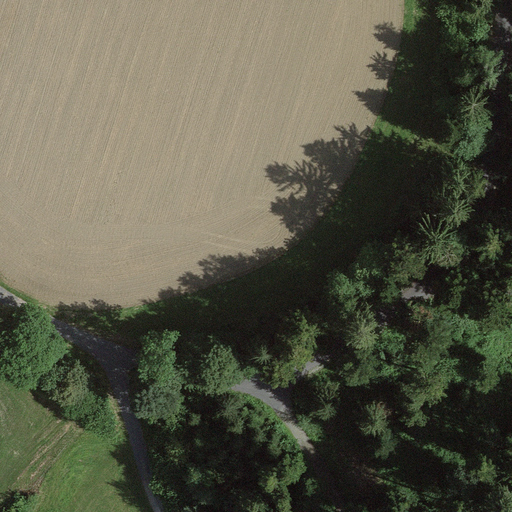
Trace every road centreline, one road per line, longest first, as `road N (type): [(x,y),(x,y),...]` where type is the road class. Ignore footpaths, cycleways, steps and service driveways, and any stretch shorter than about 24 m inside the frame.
road 1 (track): [(120,356),(202,378),(261,379),(311,364),(407,304),(463,238),(485,196),(499,137),(510,0)]
road 2 (track): [(120,356),(164,511)]
road 3 (track): [(0,292),(120,356)]
